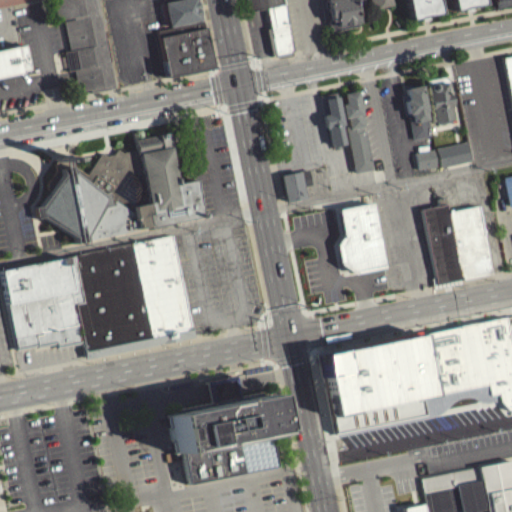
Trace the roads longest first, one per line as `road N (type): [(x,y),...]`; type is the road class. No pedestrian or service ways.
road 1 (primary): [(511,289),(0,393)]
road 2 (primary): [(326,511),(237,82)]
road 3 (tertiary): [(237,82),(511,25)]
road 4 (tertiary): [(0,131),(237,82)]
